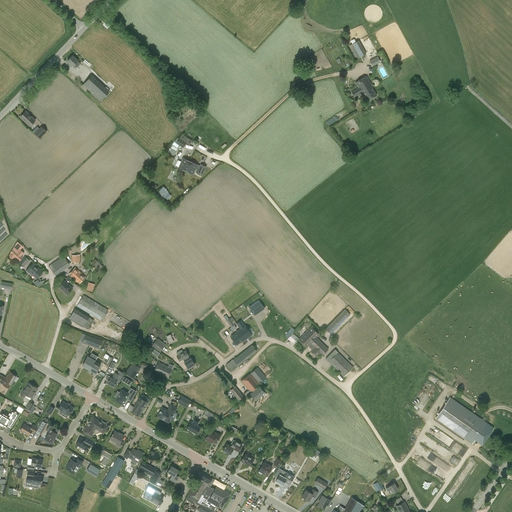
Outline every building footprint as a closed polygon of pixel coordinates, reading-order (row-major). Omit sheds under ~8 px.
[(349,46),(357,59),(366,53),(359,40),(349,46)] [(67,61),(73,66),(75,68),(80,63),(78,61),(72,55),(67,61)] [(369,61),(372,67),(380,62),(377,56),(369,61)] [(354,97),(361,92),(362,93),(362,92),(367,100),(376,95),(372,87),(372,86),(366,76),(355,82),(359,88),(351,92),(354,97)] [(90,77),(83,84),(101,100),(108,93),(90,77)] [(26,111),(20,117),(29,126),(35,120),(26,111)] [(34,133),(40,139),(47,132),(41,126),(39,128),(37,126),(33,131),(35,133),(34,133)] [(176,143),(183,148),(186,143),(189,145),(192,140),(182,134),(176,143)] [(183,158),(179,168),(180,170),(182,171),(185,170),(193,174),(195,169),(198,170),(196,173),(202,176),(206,166),(201,164),(200,166),(197,165),(197,164),(183,158)] [(166,202),(172,195),(168,192),(163,199),(166,202)] [(12,260),(15,257),(20,260),(22,257),(21,256),(23,253),(20,250),(20,249),(15,245),(10,252),(11,253),(8,256),(12,260)] [(72,255),(72,263),(81,262),(80,254),(72,255)] [(56,275),(70,265),(63,255),(49,265),(56,275)] [(25,256),(19,262),(24,266),(30,260),(25,256)] [(98,261),(93,265),(98,270),(102,266),(98,261)] [(33,263),(27,270),(33,275),(37,279),(43,272),(39,269),(39,268),(33,263)] [(75,267),(69,274),(72,277),(79,283),(85,277),(75,267)] [(0,287),(12,289),(13,283),(1,281),(0,287)] [(72,289),(64,281),(59,287),(67,294),(72,289)] [(88,283),(86,291),(92,293),(94,285),(88,283)] [(84,295),(77,306),(102,321),(108,309),(84,295)] [(255,315),(265,308),(264,308),(266,307),(263,303),(262,304),(258,299),(248,306),(255,315)] [(69,318),(83,327),(88,330),(94,319),(89,317),(75,308),(69,318)] [(325,329),(331,334),(350,314),(345,309),(325,329)] [(252,336),(245,325),(241,320),(236,323),(240,329),(236,331),(237,332),(231,336),(237,345),(243,341),(252,336)] [(322,355),(328,349),(315,337),(319,334),(312,328),(307,333),(306,332),(299,340),(307,348),(309,345),(313,350),(311,352),(317,357),(320,353),(322,355)] [(292,333),(288,338),(288,339),(294,344),(299,338),(293,333),(292,333)] [(82,343),(100,349),(103,340),(86,334),(82,343)] [(171,334),(168,338),(172,342),(176,337),(171,334)] [(152,345),(160,352),(165,346),(158,341),(160,339),(158,338),(152,345)] [(232,371),(257,350),(252,344),(233,360),(233,359),(226,364),(232,371)] [(353,367),(338,352),(335,349),(326,359),(329,362),(344,377),(353,367)] [(191,358),(190,359),(188,356),(189,355),(186,350),(183,352),(181,350),(178,352),(179,354),(177,356),(179,361),(182,359),(188,369),(195,365),(191,358)] [(88,356),(82,366),(90,370),(89,372),(94,375),(96,373),(100,365),(95,362),(96,360),(88,356)] [(108,356),(105,362),(109,365),(113,358),(108,356)] [(106,372),(110,374),(114,367),(116,363),(112,361),(106,372)] [(133,362),(126,373),(134,378),(138,372),(141,367),(133,362)] [(143,366),(142,369),(147,371),(149,365),(142,362),(140,365),(143,366)] [(168,378),(172,369),(172,367),(172,366),(170,365),(169,365),(168,367),(159,362),(154,371),(168,378)] [(247,397),(251,394),(256,399),(265,392),(260,386),(262,384),(261,383),(266,377),(258,367),(241,381),(248,391),(247,391),(244,394),(247,397)] [(114,386),(117,381),(119,382),(124,373),(118,370),(117,373),(115,372),(112,377),(110,377),(107,383),(114,386)] [(0,376),(0,382),(3,384),(3,385),(9,388),(17,376),(10,372),(7,378),(1,375),(0,376)] [(29,383),(25,391),(23,390),(20,396),(24,398),(26,395),(32,398),(38,388),(29,383)] [(245,399),(235,386),(230,390),(241,403),(245,399)] [(122,390),(116,400),(122,404),(123,404),(124,402),(125,402),(127,400),(131,402),(137,391),(131,387),(128,393),(122,390)] [(142,395),(140,398),(131,412),(140,417),(148,402),(147,402),(149,399),(149,398),(143,395),(142,395)] [(177,402),(187,408),(191,401),(181,395),(177,402)] [(450,397),(435,418),(472,444),(487,422),(450,397)] [(26,408),(30,410),(34,404),(29,401),(26,408)] [(58,408),(69,415),(70,413),(71,413),(72,413),(73,412),(73,411),(73,410),(72,410),(73,408),(63,401),(58,408)] [(46,411),(51,415),(55,408),(50,405),(46,411)] [(162,408),(157,416),(168,423),(177,408),(171,405),(168,411),(162,408)] [(226,421),(239,410),(236,405),(228,411),(229,412),(223,417),(226,421)] [(1,412),(0,414),(0,423),(6,427),(8,425),(11,427),(14,422),(19,414),(16,411),(12,409),(8,416),(1,412)] [(206,410),(202,416),(210,421),(214,414),(206,410)] [(234,423),(239,419),(235,415),(230,419),(234,423)] [(99,422),(93,419),(91,419),(83,432),(90,436),(92,433),(100,431),(102,432),(106,426),(99,421),(99,422)] [(200,427),(197,425),(199,422),(194,419),(192,422),(191,422),(187,428),(196,434),(200,427)] [(40,424),(36,431),(39,433),(45,423),(42,421),(40,424)] [(33,424),(31,427),(24,423),(20,431),(29,436),(31,431),(35,433),(38,427),(33,424)] [(52,442),(57,433),(59,430),(49,424),(46,429),(49,431),(45,438),(47,439),(47,441),(48,442),(49,442),(50,441),(52,442)] [(212,443),(213,440),(216,442),(221,435),(214,431),(212,434),(209,432),(205,439),(212,443)] [(124,442),(121,441),(124,436),(121,434),(120,434),(116,432),(111,440),(117,443),(116,444),(121,447),(124,442)] [(86,437),(84,440),(80,437),(76,444),(86,450),(89,445),(91,447),(94,442),(86,437)] [(226,452),(230,454),(233,449),(238,452),(243,445),(233,439),(230,445),(227,443),(223,450),(224,450),(224,451),(226,452)] [(127,459),(128,457),(133,459),(132,461),(135,464),(137,461),(138,461),(143,453),(139,450),(138,451),(133,448),(131,451),(127,449),(123,457),(127,459)] [(112,455),(103,450),(101,454),(105,457),(102,463),(106,465),(109,459),(112,455)] [(254,459),(245,454),(241,461),(250,466),(254,459)] [(108,488),(125,461),(118,457),(101,484),(108,488)] [(273,464),(277,467),(282,460),(278,457),(273,464)] [(32,458),(31,465),(28,464),(27,469),(34,470),(35,466),(41,467),(42,459),(32,458)] [(78,458),(76,462),(71,459),(66,468),(72,472),(77,465),(80,467),(83,461),(78,458)] [(13,466),(21,467),(22,460),(14,459),(13,466)] [(267,476),(272,466),(264,461),(258,471),(267,476)] [(139,468),(152,475),(155,470),(142,463),(139,468)] [(100,470),(90,464),(86,471),(96,477),(100,470)] [(168,472),(172,475),(169,479),(175,483),(179,477),(175,475),(178,470),(171,466),(168,472)] [(14,472),(16,473),(16,476),(22,477),(23,469),(17,468),(17,469),(15,468),(14,472)] [(39,487),(40,484),(42,484),(43,476),(34,475),(35,471),(28,470),(26,482),(27,483),(32,484),(31,485),(33,487),(38,488),(39,487)] [(207,475),(200,471),(199,473),(196,478),(197,479),(196,480),(197,481),(195,484),(194,483),(188,493),(189,494),(186,499),(195,505),(196,504),(200,506),(198,510),(202,511),(213,511),(214,511),(217,505),(221,508),(225,502),(226,502),(230,495),(223,492),(224,490),(218,487),(218,489),(216,487),(215,489),(209,486),(212,480),(206,477),(207,475)] [(286,472),(284,476),(279,474),(275,481),(282,485),(284,482),(289,485),(294,476),(286,472)] [(159,476),(155,484),(160,487),(163,481),(160,479),(162,477),(159,476)] [(314,483),(324,489),(328,483),(318,477),(314,483)] [(384,488),(380,480),(372,484),(377,492),(380,491),(381,493),(385,491),(384,488)] [(387,491),(388,490),(390,494),(392,493),(397,490),(394,483),(386,487),(387,491)] [(148,485),(145,490),(146,491),(150,493),(147,499),(158,505),(159,504),(160,504),(162,499),(161,499),(162,497),(160,495),(161,493),(148,485)] [(309,501),(312,495),(315,497),(319,492),(313,488),(310,492),(306,490),(302,496),(309,501)] [(334,510),(333,511),(360,511),(365,506),(350,497),(352,494),(346,490),(337,505),(340,506),(336,511),(334,510)] [(331,500),(322,495),(319,501),(319,502),(317,505),(324,509),(326,505),(328,506),(331,500)] [(404,501),(396,506),(398,510),(399,511),(409,511),(406,505),(404,501)]
